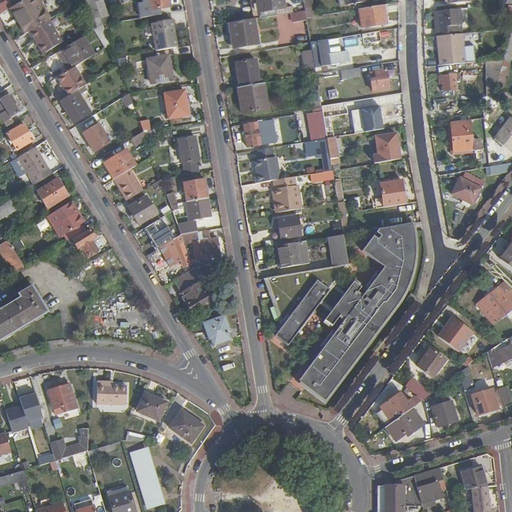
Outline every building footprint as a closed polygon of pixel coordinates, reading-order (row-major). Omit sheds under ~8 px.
[(38,0),(24,0),(14,6),(10,9),(9,9),(25,34),(29,32),(31,31),(48,20),(50,19),(38,0)] [(93,0),(86,0),(91,11),(88,13),(91,17),(92,16),(97,29),(103,25),(93,0)] [(93,0),(103,25),(117,23),(113,13),(110,14),(104,0),(93,0)] [(149,0),(151,10),(159,9),(170,7),(168,0),(149,0)] [(256,0),(258,12),(284,8),(282,0),(256,0)] [(285,0),(287,9),(294,8),(292,0),(285,0)] [(303,0),(294,0),(296,13),(301,12),(305,11),(303,0)] [(303,0),(305,11),(306,18),(316,16),(313,0),(303,0)] [(9,9),(10,9),(7,3),(0,7),(0,9),(2,13),(9,9)] [(139,4),(142,18),(160,15),(159,9),(151,10),(146,11),(145,3),(139,4)] [(387,4),(358,9),(361,27),(382,23),(381,15),(385,15),(388,14),(387,4)] [(440,36),(458,35),(457,26),(462,25),(460,9),(438,12),(440,36)] [(62,42),(48,20),(31,31),(39,45),(38,46),(43,54),(62,42)] [(254,20),(229,23),(233,48),(257,44),(254,20)] [(150,25),(155,52),(176,48),(171,22),(150,25)] [(103,25),(97,29),(96,29),(104,49),(110,45),(103,25)] [(511,28),(511,29),(503,60),(508,63),(511,52),(511,28)] [(31,31),(29,32),(38,46),(39,45),(31,31)] [(360,34),(343,37),(345,47),(362,44),(360,34)] [(437,43),(439,66),(466,63),(464,40),(463,34),(458,35),(440,36),(439,37),(439,43),(437,43)] [(94,55),(83,37),(56,53),(60,60),(66,57),(73,68),(74,67),(94,55)] [(319,50),(322,67),(331,65),(327,40),(314,42),(315,50),(319,50)] [(306,76),(308,76),(316,74),(315,68),(312,51),(312,50),(303,51),(304,53),(302,54),(306,76)] [(312,51),(315,68),(322,67),(319,50),(315,50),(312,51)] [(169,55),(147,58),(151,84),(173,82),(169,55)] [(124,65),(126,65),(136,62),(139,62),(138,56),(123,59),(124,65)] [(236,63),(240,88),(260,85),(256,60),(236,63)] [(485,62),(487,97),(493,96),(503,60),(485,62)] [(136,62),(126,65),(128,73),(138,71),(136,62)] [(73,68),(57,77),(69,95),(76,91),(85,85),(74,67),(73,68)] [(360,68),(340,71),(341,79),(361,76),(360,68)] [(369,72),(372,91),(388,88),(385,69),(369,72)] [(308,76),(314,108),(321,107),(316,75),(316,74),(308,76)] [(457,90),(455,75),(443,76),(445,91),(457,90)] [(240,88),(236,89),(240,114),(269,109),(265,84),(260,85),(240,88)] [(364,93),(363,85),(342,89),(343,97),(364,93)] [(76,91),(69,95),(59,101),(73,124),(91,113),(76,91)] [(184,91),(164,94),(168,119),(188,115),(184,91)] [(132,103),(129,94),(122,98),(127,106),(132,103)] [(2,109),(4,113),(0,116),(3,122),(19,113),(8,95),(0,99),(0,101),(2,105),(0,105),(0,108),(0,110),(2,109)] [(322,111),(323,118),(348,114),(346,103),(321,107),(322,111)] [(361,110),(364,127),(383,124),(380,106),(361,110)] [(319,139),(327,138),(323,118),(322,111),(314,112),(319,139)] [(150,117),(138,119),(143,132),(155,130),(150,117)] [(511,153),(511,119),(494,140),(511,153)] [(243,125),(247,147),(260,144),(257,122),(243,125)] [(470,122),(450,124),(454,155),(481,152),(480,142),(473,143),(470,122)] [(17,151),(33,141),(22,124),(7,134),(17,151)] [(94,152),(109,143),(98,126),(83,135),(94,152)] [(143,132),(130,140),(134,147),(146,140),(145,137),(143,132)] [(400,159),(396,133),(375,136),(378,154),(373,155),(374,163),(400,159)] [(185,175),(200,173),(198,160),(195,136),(178,139),(182,162),(183,162),(185,175)] [(327,139),(330,159),(338,157),(337,151),(343,150),(341,137),(335,138),(335,137),(327,138),(327,139)] [(324,172),(332,170),(330,159),(327,139),(317,141),(318,151),(320,151),(321,154),(321,157),(324,172)] [(307,157),(315,155),(321,154),(320,151),(318,151),(317,141),(305,143),(307,157)] [(16,158),(33,186),(51,175),(34,147),(16,158)] [(271,147),(256,150),(258,160),(272,157),(271,147)] [(104,164),(114,179),(130,170),(135,167),(126,151),(104,164)] [(350,167),(370,164),(368,155),(348,158),(350,167)] [(257,174),(258,182),(279,179),(275,157),(272,157),(258,160),(255,160),(257,174)] [(490,166),(490,174),(510,172),(509,164),(490,166)] [(130,170),(114,179),(127,201),(143,191),(130,170)] [(312,182),(334,178),(332,170),(324,172),(310,174),(312,182)] [(452,194),(473,205),(484,183),(466,173),(462,180),(460,179),(452,194)] [(68,196),(58,179),(37,191),(48,208),(68,196)] [(164,188),(161,180),(154,184),(156,190),(164,188)] [(187,202),(208,198),(205,180),(184,183),(187,202)] [(334,182),(337,200),(343,199),(340,180),(334,182)] [(384,207),(405,204),(401,180),(380,183),(384,207)] [(273,189),(277,212),(302,208),(298,185),(273,189)] [(173,192),(166,195),(171,209),(178,207),(173,192)] [(139,225),(157,214),(147,196),(128,208),(139,225)] [(210,216),(208,198),(187,202),(190,219),(210,216)] [(0,205),(0,220),(18,210),(11,199),(0,205)] [(64,235),(67,241),(84,231),(80,225),(84,223),(70,202),(46,216),(59,238),(64,235)] [(337,203),(342,229),(348,228),(343,202),(337,203)] [(278,219),(281,238),(301,235),(298,215),(278,219)] [(160,219),(153,222),(157,230),(164,227),(160,219)] [(44,220),(36,224),(40,231),(48,227),(44,220)] [(181,235),(195,232),(193,222),(178,225),(181,235)] [(360,356),(403,298),(410,284),(416,263),(417,242),(413,222),(380,228),(364,249),(386,266),(364,296),(358,292),(362,287),(355,281),(324,323),(331,328),(340,316),(344,320),(333,336),(360,356)] [(81,247),(87,257),(97,251),(91,241),(95,238),(90,229),(72,241),(77,249),(81,247)] [(155,250),(156,249),(159,248),(171,241),(166,232),(150,242),(155,250)] [(198,242),(197,232),(195,232),(181,235),(183,239),(185,244),(198,242)] [(171,241),(159,248),(164,255),(175,248),(180,261),(182,260),(183,263),(181,264),(182,268),(185,267),(191,265),(182,239),(183,239),(181,235),(171,241)] [(345,246),(343,235),(329,237),(334,266),(347,264),(348,264),(348,261),(345,246)] [(205,266),(221,264),(216,239),(201,241),(201,242),(198,243),(200,258),(204,257),(205,266)] [(0,250),(14,273),(25,267),(8,240),(0,244),(0,250)] [(304,241),(275,246),(279,269),(308,265),(304,241)] [(511,243),(500,259),(511,267),(511,243)] [(146,256),(150,263),(161,257),(156,249),(155,250),(146,256)] [(87,263),(69,274),(72,277),(87,268),(88,269),(91,267),(99,280),(118,269),(108,253),(88,264),(87,263)] [(194,268),(173,281),(181,294),(199,282),(201,281),(194,268)] [(91,293),(99,288),(86,278),(81,284),(91,293)] [(318,280),(276,335),(289,345),(331,289),(318,280)] [(199,282),(181,294),(180,295),(192,313),(214,300),(209,293),(207,294),(199,282)] [(0,341),(48,312),(32,285),(12,297),(15,301),(2,309),(1,308),(0,307),(0,341)] [(485,308),(482,310),(494,325),(511,310),(511,291),(505,296),(499,288),(481,303),(485,308)] [(409,307),(413,300),(409,297),(404,303),(409,307)] [(219,314),(218,310),(210,311),(204,315),(206,319),(219,314)] [(210,340),(213,347),(231,341),(228,333),(231,332),(225,315),(202,324),(208,340),(210,340)] [(439,337),(458,353),(473,333),(453,318),(439,337)] [(327,399),(360,356),(333,336),(300,380),(327,399)] [(511,338),(492,353),(499,368),(511,361),(511,338)] [(431,348),(418,366),(433,378),(446,360),(431,348)] [(472,356),(465,362),(468,365),(469,363),(471,364),(475,359),(472,356)] [(470,368),(468,369),(459,375),(464,392),(476,388),(470,368)] [(417,395),(416,396),(423,400),(431,394),(412,379),(406,386),(417,395)] [(126,386),(112,386),(104,385),(104,382),(97,382),(96,405),(126,407),(126,386)] [(70,385),(49,392),(55,410),(63,407),(64,413),(78,409),(70,385)] [(499,389),(504,407),(511,404),(511,396),(508,386),(499,389)] [(499,410),(504,408),(504,407),(499,389),(498,388),(493,389),(499,410)] [(478,416),(499,410),(493,389),(472,395),(478,416)] [(35,392),(18,396),(20,405),(5,409),(11,433),(28,428),(26,422),(42,418),(35,392)] [(392,422),(412,408),(415,406),(411,400),(408,402),(401,393),(386,404),(387,405),(382,408),(392,422)] [(160,422),(168,404),(145,394),(138,412),(160,422)] [(452,402),(431,408),(437,428),(458,422),(452,402)] [(392,422),(386,426),(395,440),(404,434),(406,437),(424,425),(412,408),(392,422)] [(204,427),(182,412),(170,430),(192,444),(204,427)] [(54,429),(62,428),(60,418),(53,419),(54,429)] [(52,446),(56,461),(89,451),(89,440),(89,429),(84,429),(83,438),(81,438),(80,441),(81,444),(65,449),(63,442),(52,446)] [(5,433),(0,433),(0,456),(11,453),(5,433)] [(154,443),(161,447),(166,437),(159,433),(154,443)] [(131,434),(129,442),(142,442),(143,436),(131,434)] [(106,446),(89,451),(90,457),(107,452),(106,446)] [(142,450),(132,453),(149,509),(160,505),(166,504),(149,448),(142,450)] [(471,489),(486,488),(487,488),(481,468),(461,473),(466,490),(471,489)] [(443,481),(440,469),(414,478),(422,504),(423,509),(435,505),(434,501),(442,498),(437,483),(443,481)] [(24,471),(0,478),(0,487),(18,483),(19,488),(29,485),(24,471)] [(422,504),(414,478),(384,487),(384,509),(384,511),(404,511),(404,509),(422,504)] [(136,511),(129,487),(108,494),(113,511),(136,511)] [(488,511),(486,488),(471,489),(472,511),(488,511)]
